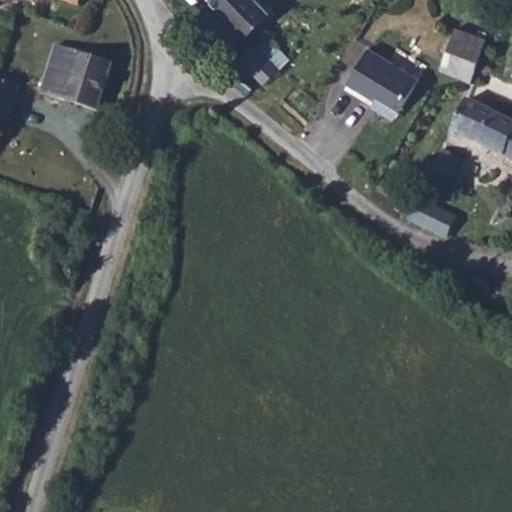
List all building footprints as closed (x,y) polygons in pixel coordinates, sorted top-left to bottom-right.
[(215,0),(248,33),(271,11),(261,0),(215,0)] [(473,80),(487,41),(459,31),(446,70),(473,80)] [(264,86),(279,72),(255,45),(239,58),(264,86)] [(112,64),(54,47),(39,93),(99,116),(112,64)] [(419,80),(370,49),(348,85),(398,115),(419,80)] [(20,89),(0,82),(0,124),(9,127),(20,89)] [(511,157),(511,121),(467,99),(453,131),(511,157)] [(445,150),(433,174),(452,183),(463,159),(445,150)] [(410,217),(443,237),(453,221),(419,200),(410,217)] [(480,276),(471,289),(482,296),(491,283),(480,276)]
